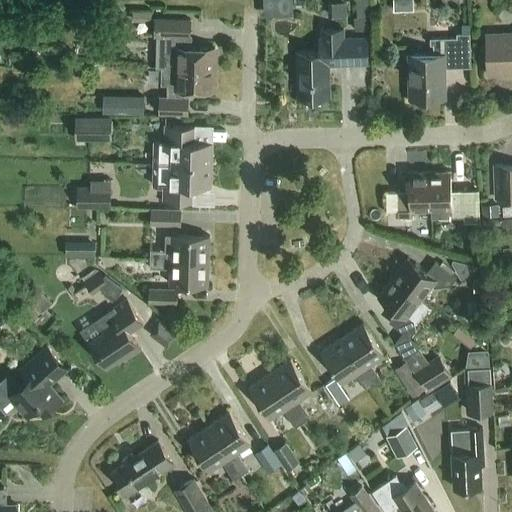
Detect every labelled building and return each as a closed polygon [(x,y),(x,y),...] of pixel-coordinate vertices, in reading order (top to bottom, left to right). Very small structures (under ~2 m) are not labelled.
[(288,0),(258,0),(259,14),(289,13),(288,0)] [(356,0),(357,19),(368,18),(367,0),(356,0)] [(328,3),(328,17),(346,17),(346,3),(328,3)] [(366,19),(356,20),(357,31),(367,30),(366,19)] [(162,51),(162,68),(214,70),(215,49),(182,48),(182,37),(189,37),(189,21),(161,20),(161,36),(168,36),(168,51),(162,51)] [(0,22),(0,44),(38,44),(37,22),(0,22)] [(319,38),(319,53),(297,53),(298,99),(329,98),(328,63),(338,63),(339,65),(367,64),(367,38),(345,39),(344,29),(320,29),(320,38),(319,38)] [(443,69),(457,68),(457,53),(470,53),(469,34),(456,34),(456,38),(429,39),(430,46),(433,46),(433,55),(409,56),(410,96),(444,95),(443,69)] [(511,37),(486,38),(488,76),(508,75),(508,71),(511,70),(511,37)] [(214,70),(162,68),(161,84),(168,85),(167,98),(159,98),(159,114),(186,115),(187,100),(180,99),(180,89),(213,90),(214,70)] [(103,96),(103,114),(143,115),(143,97),(103,96)] [(76,118),(76,141),(111,141),(111,118),(76,118)] [(153,164),(211,165),(212,143),(194,143),(195,127),(165,126),(165,142),(153,141),(153,164)] [(211,188),(211,165),(153,164),(153,186),(163,186),(163,202),(193,203),(193,187),(211,188)] [(511,165),(494,166),(495,200),(511,199),(511,165)] [(429,173),(430,211),(430,218),(463,217),(463,191),(451,191),(450,172),(429,173)] [(410,211),(430,211),(429,173),(408,173),(409,192),(397,193),(397,218),(411,218),(410,211)] [(77,209),(111,209),(111,181),(91,181),(91,188),(78,187),(77,209)] [(497,205),(482,206),(483,218),(498,217),(497,205)] [(150,209),(150,226),(180,227),(181,210),(150,209)] [(511,216),(500,218),(500,228),(511,226),(511,216)] [(149,260),(208,261),(209,237),(171,236),(171,251),(150,250),(149,260)] [(65,259),(95,259),(95,244),(65,243),(65,259)] [(392,278),(421,300),(431,286),(434,288),(450,286),(456,278),(435,262),(426,273),(407,258),(392,278)] [(208,261),(149,260),(149,269),(170,269),(169,285),(208,286),(208,261)] [(453,260),(452,263),(461,280),(477,267),(453,260)] [(99,272),(84,283),(93,295),(100,290),(107,295),(104,299),(112,304),(123,289),(105,275),(103,278),(99,272)] [(421,300),(392,278),(377,297),(396,312),(391,318),(392,326),(410,339),(415,331),(414,324),(429,305),(421,300)] [(148,304),(177,305),(178,290),(149,289),(148,304)] [(40,294),(32,303),(33,303),(44,313),(48,308),(50,307),(51,305),(52,304),(40,294)] [(130,333),(142,325),(126,301),(107,313),(113,322),(103,330),(104,332),(88,343),(106,369),(122,358),(123,361),(140,350),(130,333)] [(0,311),(0,326),(14,314),(7,306),(0,311)] [(164,318),(152,330),(165,344),(177,332),(164,318)] [(363,324),(342,338),(373,385),(381,380),(371,365),(384,356),(363,324)] [(402,334),(395,343),(414,373),(415,372),(428,392),(452,377),(438,355),(428,362),(419,348),(421,347),(402,334)] [(366,390),(373,385),(342,338),(321,351),(342,383),(355,375),(366,390)] [(11,374),(0,384),(0,404),(0,405),(10,397),(26,416),(36,407),(43,415),(61,400),(48,385),(66,370),(46,348),(20,371),(28,381),(22,386),(11,374)] [(270,374),(302,423),(310,418),(298,400),(311,392),(290,360),(270,374)] [(395,369),(412,398),(423,391),(405,363),(395,369)] [(294,428),(302,423),(270,374),(249,387),(270,419),(283,411),(294,428)] [(332,377),(324,383),(339,405),(347,400),(332,377)] [(488,382),(466,384),(467,413),(490,412),(488,382)] [(435,392),(442,404),(457,395),(449,383),(435,392)] [(416,402),(405,409),(411,419),(422,412),(416,402)] [(229,412),(208,426),(241,475),(248,470),(237,453),(250,445),(229,412)] [(241,475),(208,426),(188,440),(209,471),(222,463),(233,480),(241,475)] [(388,436),(398,458),(417,449),(406,427),(388,436)] [(468,429),(451,430),(453,454),(452,454),(454,489),(480,487),(479,466),(483,465),(482,428),(468,429)] [(158,441),(146,449),(133,457),(132,455),(122,461),(124,463),(112,472),(128,496),(138,489),(137,487),(156,474),(158,476),(166,470),(167,471),(175,465),(158,441)] [(286,443),(274,452),(287,471),(299,463),(286,443)] [(359,445),(348,453),(355,462),(366,454),(359,445)] [(255,454),(268,474),(281,465),(268,446),(255,454)] [(384,511),(390,511),(399,506),(402,511),(431,511),(434,510),(415,482),(404,489),(398,482),(395,476),(382,485),(371,493),(379,505),(384,511)] [(174,490),(186,511),(211,511),(214,511),(194,478),(174,490)] [(7,507),(6,489),(0,488),(0,511),(18,511),(18,506),(7,507)] [(299,491),(291,496),(298,505),(305,500),(299,491)] [(378,511),(365,494),(354,501),(340,511),(378,511)]
